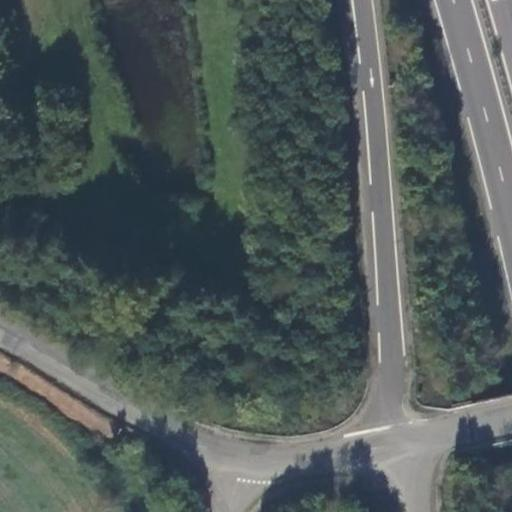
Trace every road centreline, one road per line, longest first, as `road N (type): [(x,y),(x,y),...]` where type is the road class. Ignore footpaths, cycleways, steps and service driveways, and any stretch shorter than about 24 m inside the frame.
road 1 (trunk): [(362,0),(393,355),(392,445)]
road 2 (unclassified): [(238,459),(169,428),(0,328)]
road 3 (trunk): [(452,0),(511,217)]
road 4 (unclassified): [(392,445),(302,462),(238,459)]
road 5 (unclassified): [(511,419),(392,445)]
